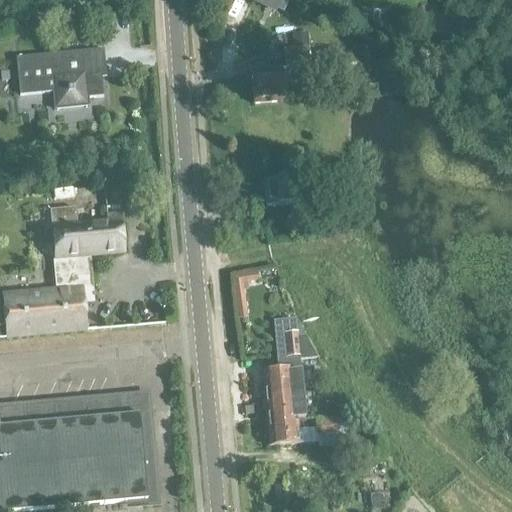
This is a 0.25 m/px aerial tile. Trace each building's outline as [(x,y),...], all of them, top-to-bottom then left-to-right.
[(282,0),(247,0),(247,2),(275,15),(282,0)] [(308,34),(292,36),(292,42),(293,49),(310,48),(308,34)] [(293,49),(285,50),(286,65),(311,62),(310,48),(293,49)] [(104,99),(100,52),(18,59),(21,97),(54,95),(55,112),(91,108),(91,100),(104,99)] [(256,106),(290,104),(288,76),(254,78),(256,106)] [(290,180),(289,177),(280,178),(280,180),(267,181),(269,207),(307,205),(305,178),(290,180)] [(75,225),(74,209),(50,211),(55,288),(1,292),(4,335),(86,330),(84,302),(94,301),(89,255),(122,253),(120,218),(105,219),(105,223),(75,225)] [(243,285),(258,283),(257,273),(233,277),(239,320),(248,319),(243,285)] [(265,398),(301,395),(296,332),(282,334),(286,371),(263,373),(264,385),(261,387),(261,393),(265,394),(265,398)] [(267,423),(296,420),(304,419),(301,395),(265,398),(265,402),(263,403),(263,410),(267,412),(267,423)] [(0,511),(21,511),(142,501),(143,507),(155,506),(146,396),(0,407),(0,511)] [(339,426),(338,416),(316,418),(318,446),(355,443),(347,425),(339,426)] [(270,448),(298,445),(296,420),(267,423),(268,424),(265,426),(265,434),(269,436),(270,448)]
